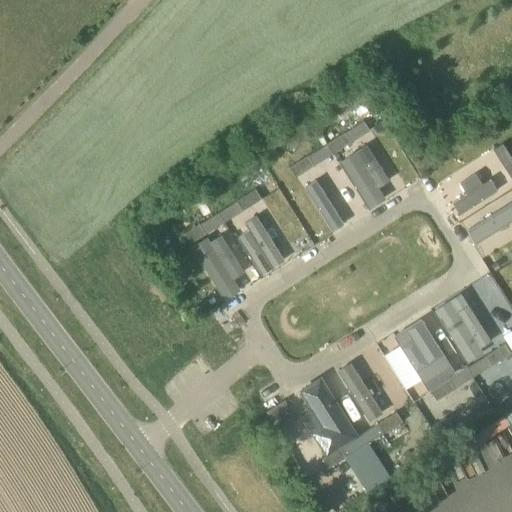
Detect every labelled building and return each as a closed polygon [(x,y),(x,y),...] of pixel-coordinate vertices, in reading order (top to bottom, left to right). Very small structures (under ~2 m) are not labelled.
[(345,132),(327,144),(333,154),(352,142),(345,132)] [(340,162),(370,207),(386,196),(380,186),(390,180),(374,156),(364,163),(357,151),(340,162)] [(295,178),(314,166),(308,156),(289,168),(295,178)] [(501,164),(492,170),(499,183),(509,177),(501,164)] [(454,202),(461,214),(498,191),(491,179),(484,183),(478,173),(461,184),(467,194),(454,202)] [(316,180),(305,188),(333,232),(344,224),(316,180)] [(237,201),(243,211),(262,199),(255,189),(237,201)] [(237,201),(218,212),(224,222),(243,211),(237,201)] [(511,202),(469,230),(477,243),(511,221),(511,202)] [(235,233),(263,277),(275,269),(262,249),(275,240),(260,217),(235,233)] [(205,233),(199,223),(180,236),(187,246),(205,233)] [(192,246),(225,299),(240,289),(233,278),(244,271),(222,235),(211,242),(208,237),(192,246)] [(435,310),(468,362),(484,352),(480,347),(492,340),(462,293),(435,310)] [(201,303),(206,311),(213,307),(207,298),(201,303)] [(452,365),(422,319),(406,328),(413,339),(401,347),(425,384),(452,365)] [(486,356),(492,366),(511,354),(504,344),(486,356)] [(357,370),(346,378),(365,408),(385,395),(373,376),(364,381),(357,370)] [(359,436),(322,378),(302,390),(324,425),(312,432),(327,456),(359,436)] [(436,401),(455,389),(449,379),(430,391),(436,401)] [(274,426),(292,416),(283,401),(265,410),(274,426)] [(403,422),(397,412),(378,424),(384,434),(403,422)] [(444,416),(430,424),(439,441),(453,433),(444,416)] [(369,444),(384,434),(378,424),(359,436),(365,446),(369,444)] [(365,446),(359,436),(341,448),(346,457),(365,446)] [(346,457),(346,458),(366,491),(389,476),(369,444),(365,446),(346,457)] [(346,458),(346,457),(341,448),(322,459),(328,469),(346,458)]
